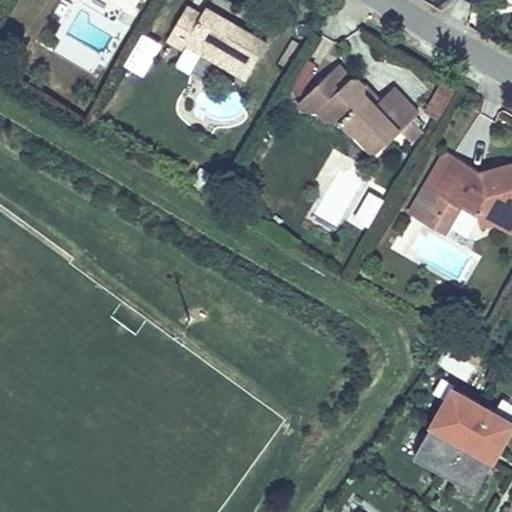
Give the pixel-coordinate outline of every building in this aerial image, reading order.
[(177,0),(168,18),(190,30),(193,23),(250,55),(273,13),(248,0),(177,0)] [(327,53),(342,39),(311,23),(302,39),(327,53)] [(142,29),(123,63),(143,75),(163,41),(142,29)] [(352,49),(342,39),(327,53),(302,39),(285,69),(301,78),(292,87),(309,105),(316,98),(324,106),(331,108),(347,110),(353,117),(390,113),(403,101),(413,111),(433,91),(404,61),(393,71),(380,84),(369,73),(366,62),(371,49),(352,49)] [(393,71),(371,49),(366,62),(369,73),(380,84),(393,71)] [(442,77),(424,111),(437,118),(456,84),(442,77)] [(379,143),(413,111),(403,101),(390,113),(353,117),(377,143),(379,143)] [(464,135),(458,133),(437,170),(425,163),(410,190),(426,198),(437,195),(448,176),(464,184),(470,188),(473,190),(475,193),(479,205),(499,200),(508,206),(511,205),(511,204),(511,140),(480,146),(464,135)] [(377,209),(391,184),(373,174),(359,198),(377,209)] [(464,184),(448,176),(437,195),(426,198),(449,211),(464,184)] [(511,446),(511,419),(459,390),(420,459),(485,495),(501,466),(503,462),(507,457),(511,446)]
